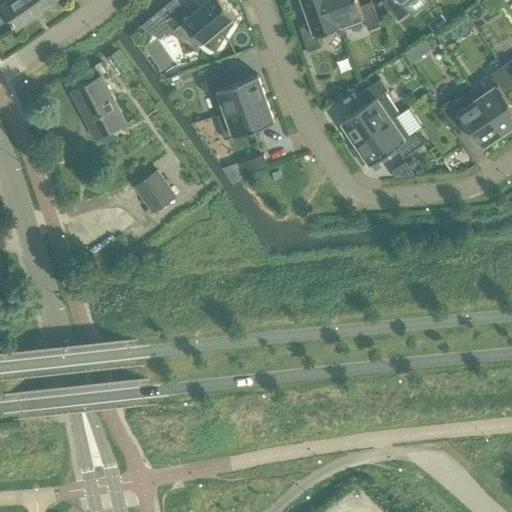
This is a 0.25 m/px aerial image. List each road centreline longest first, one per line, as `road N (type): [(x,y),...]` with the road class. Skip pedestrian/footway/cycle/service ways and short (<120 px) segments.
road 1 (secondary): [(0,408),(511,354)]
road 2 (secondary): [(511,318),(0,370)]
road 3 (residential): [(262,0),(314,133),(361,191),(471,188),(511,165)]
road 4 (tertiary): [(105,511),(70,367),(0,162)]
road 5 (unclassified): [(272,511),(351,462),(414,454),(488,511)]
road 6 (residential): [(0,75),(101,0)]
